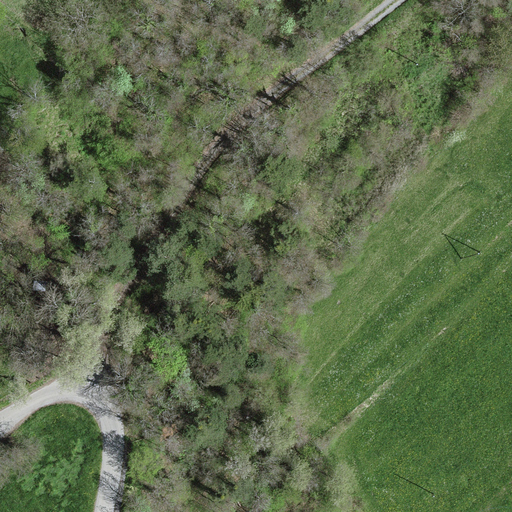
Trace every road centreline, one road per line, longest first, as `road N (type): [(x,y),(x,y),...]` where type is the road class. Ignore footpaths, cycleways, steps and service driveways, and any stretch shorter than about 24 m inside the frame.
road 1 (unclassified): [(76,399),(92,341),(209,157),(256,104),(395,0)]
road 2 (unclassified): [(76,399),(92,412),(105,446),(97,511)]
